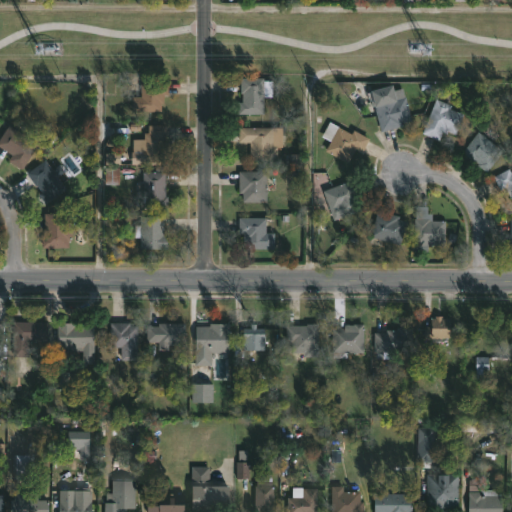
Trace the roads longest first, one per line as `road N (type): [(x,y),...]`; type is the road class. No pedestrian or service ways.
road 1 (tertiary): [(511,280),(0,278)]
road 2 (residential): [(203,0),(203,279)]
road 3 (residential): [(483,280),(473,198),(460,185),(399,174)]
